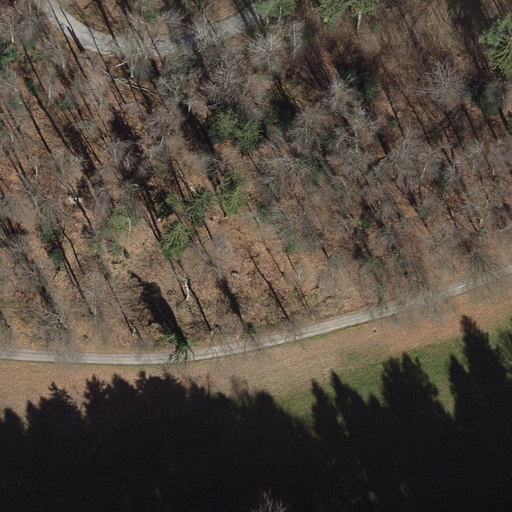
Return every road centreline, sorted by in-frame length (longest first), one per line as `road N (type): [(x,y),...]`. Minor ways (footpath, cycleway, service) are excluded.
road 1 (track): [(0,356),(125,364),(252,349),(327,332),(511,267)]
road 2 (track): [(40,0),(70,26),(144,44),(229,33),(264,0)]
